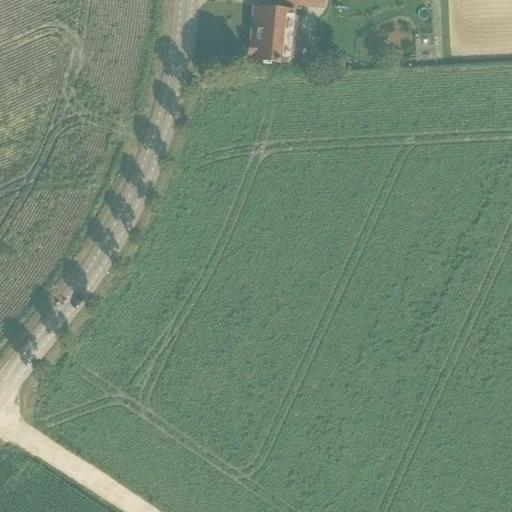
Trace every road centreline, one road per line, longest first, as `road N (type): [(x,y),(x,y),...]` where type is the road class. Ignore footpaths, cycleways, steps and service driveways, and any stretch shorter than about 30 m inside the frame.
road 1 (tertiary): [(0,392),(95,268),(134,198),(170,96),(185,0)]
road 2 (unknown): [(0,417),(143,511)]
